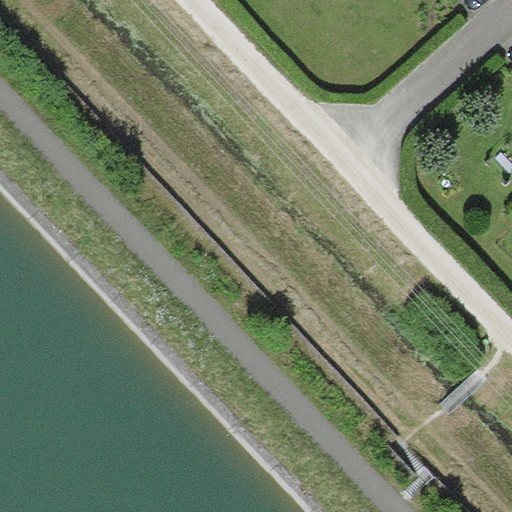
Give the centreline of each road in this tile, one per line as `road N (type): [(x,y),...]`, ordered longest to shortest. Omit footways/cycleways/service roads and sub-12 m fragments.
road 1 (track): [(511,347),(196,0)]
road 2 (residential): [(511,7),(344,158)]
